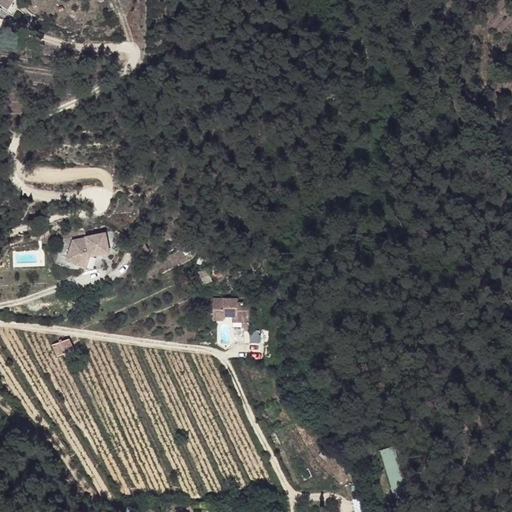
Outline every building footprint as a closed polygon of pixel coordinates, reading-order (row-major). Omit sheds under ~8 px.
[(14,0),(0,0),(0,3),(4,6),(9,9),(14,0)] [(67,260),(88,267),(91,257),(109,252),(107,230),(85,235),(74,239),(67,260)] [(150,250),(143,240),(133,246),(140,257),(150,250)] [(213,280),(208,269),(195,274),(200,285),(213,280)] [(247,319),(248,303),(238,303),(238,299),(213,298),(213,320),(224,320),(224,317),(232,317),(238,317),(238,318),(247,319)] [(244,342),(244,330),(235,330),(235,336),(235,342),(244,342)] [(75,351),(69,339),(53,345),(58,356),(75,351)] [(409,495),(394,446),(381,450),(396,499),(409,495)] [(356,511),(368,509),(366,496),(353,499),(355,511),(356,511)]
